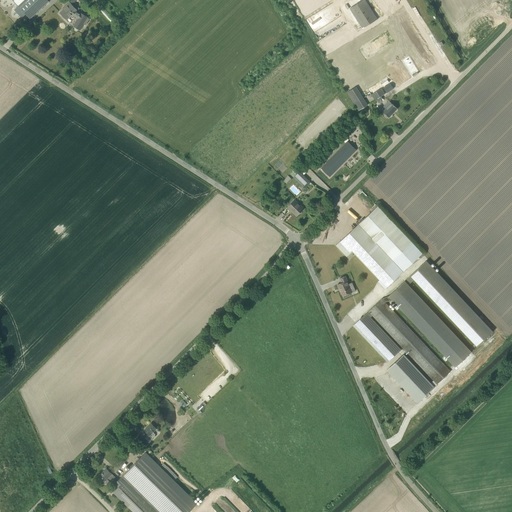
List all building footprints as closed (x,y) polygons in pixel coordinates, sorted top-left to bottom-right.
[(48,0),(12,0),(18,6),(15,10),(22,17),(26,14),(30,19),(49,1),(48,0)] [(296,0),(304,14),(330,0),(296,0)] [(349,9),(396,82),(399,86),(413,77),(412,76),(417,72),(418,74),(438,61),(399,0),(363,0),(349,9)] [(71,15),(78,19),(73,27),(79,31),(81,27),(83,24),(85,25),(89,19),(87,18),(81,14),(75,11),(76,10),(72,5),(69,3),(69,2),(65,6),(67,7),(64,10),(60,13),(67,19),(71,15)] [(102,9),(100,11),(110,22),(112,20),(102,9)] [(335,19),(313,33),(319,41),(340,27),(335,19)] [(375,101),(376,100),(381,97),(386,94),(383,90),(382,88),(371,95),(375,101)] [(354,103),(356,106),(359,110),(367,105),(365,101),(363,98),(354,103)] [(383,106),(385,108),(382,111),(385,113),(385,115),(386,116),(388,116),(389,117),(397,109),(388,100),(383,106)] [(348,142),(348,141),(321,169),(329,177),(356,150),(356,149),(354,151),(347,143),(348,142)] [(309,181),(299,171),(294,177),(303,187),(309,181)] [(304,209),(295,200),(288,207),(293,212),(293,213),(296,216),(304,209)] [(378,281),(385,289),(422,253),(415,246),(412,243),(377,206),(336,245),(346,256),(352,251),(379,280),(378,281)] [(426,261),(405,281),(407,284),(413,278),(477,346),(493,332),(426,261)] [(352,292),(345,276),(340,278),(341,283),(337,285),(339,289),(340,289),(343,296),(352,292)] [(392,299),(455,367),(471,352),(407,284),(405,281),(389,296),(382,299),(385,302),(392,299)] [(382,299),(369,311),(367,313),(370,317),(372,315),(433,380),(437,384),(450,372),(385,302),(382,299)] [(367,313),(366,313),(353,325),(388,362),(401,350),(370,317),(367,313)] [(404,354),(387,370),(417,402),(437,384),(433,380),(431,383),(404,354)] [(148,444),(155,437),(155,434),(153,432),(157,428),(151,423),(144,430),(148,434),(146,436),(143,439),(148,444)] [(188,511),(197,504),(145,452),(118,480),(106,468),(97,478),(103,483),(108,478),(114,484),(113,484),(117,488),(113,492),(134,511),(188,511)]
